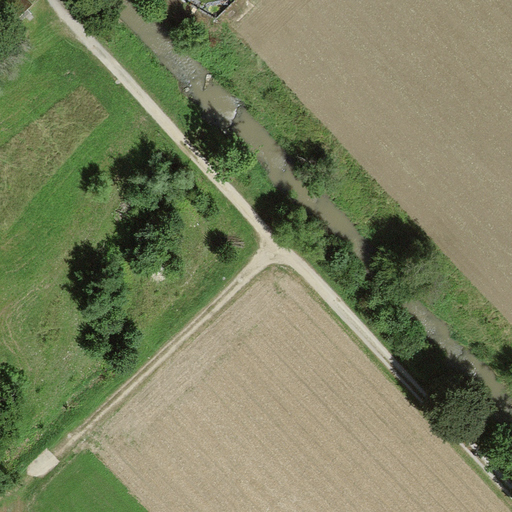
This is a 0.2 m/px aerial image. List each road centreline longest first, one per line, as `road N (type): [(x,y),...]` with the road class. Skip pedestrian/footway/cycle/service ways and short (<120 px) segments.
road 1 (track): [(0,501),(277,246)]
road 2 (track): [(277,246),(511,496)]
road 3 (track): [(52,0),(277,246)]
